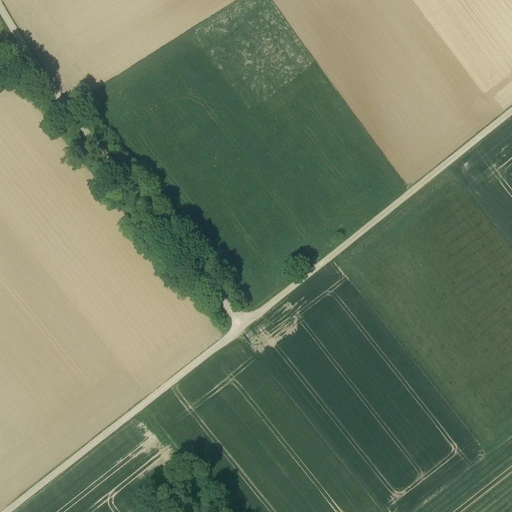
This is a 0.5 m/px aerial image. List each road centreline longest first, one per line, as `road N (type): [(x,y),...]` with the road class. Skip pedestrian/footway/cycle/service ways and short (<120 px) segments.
road 1 (unclassified): [(0,4),(29,60),(245,323)]
road 2 (unclassified): [(511,113),(245,323)]
road 3 (track): [(245,323),(7,511)]
